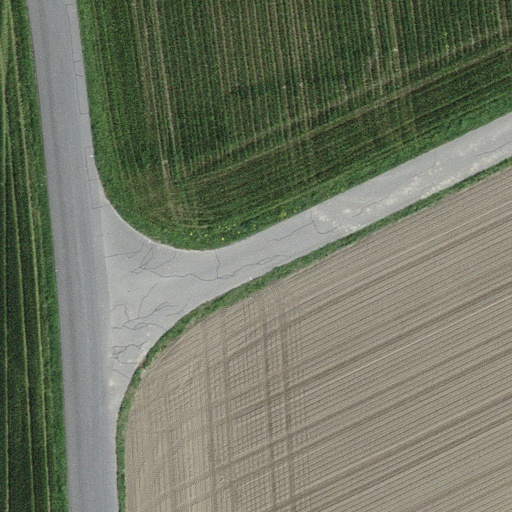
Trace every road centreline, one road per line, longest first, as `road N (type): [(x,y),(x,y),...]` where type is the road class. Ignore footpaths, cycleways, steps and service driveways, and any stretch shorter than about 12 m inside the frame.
road 1 (residential): [(75,296),(269,258),(511,141)]
road 2 (residential): [(75,296),(36,0)]
road 3 (residential): [(84,511),(75,296)]
